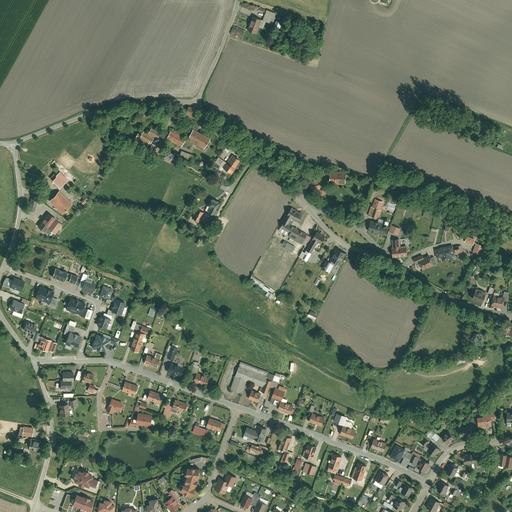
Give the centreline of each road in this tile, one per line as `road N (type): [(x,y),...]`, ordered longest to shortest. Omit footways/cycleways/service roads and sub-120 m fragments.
road 1 (residential): [(237,407),(427,482)]
road 2 (residential): [(12,144),(120,105),(196,103)]
road 3 (residential): [(3,265),(98,303),(80,361)]
road 4 (residential): [(33,362),(50,426),(33,508)]
road 5 (residential): [(304,205),(196,103)]
road 6 (residential): [(511,315),(443,292),(382,255)]
road 7 (residential): [(113,362),(237,407)]
road 8 (residential): [(12,144),(19,210),(3,265)]
